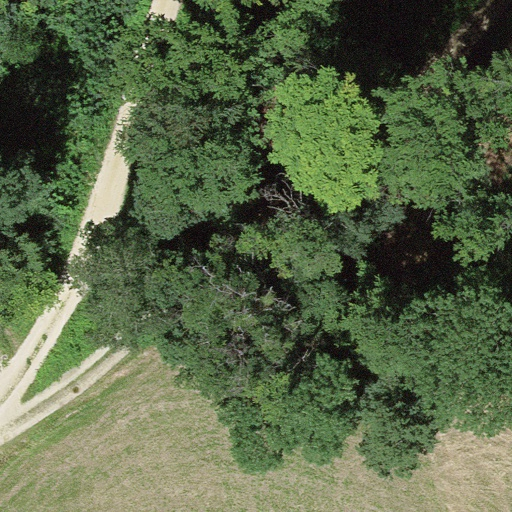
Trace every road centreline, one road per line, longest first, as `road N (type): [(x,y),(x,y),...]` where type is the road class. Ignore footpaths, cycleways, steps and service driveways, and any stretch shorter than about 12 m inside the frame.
road 1 (track): [(0,424),(168,311),(508,0)]
road 2 (track): [(188,0),(0,412)]
